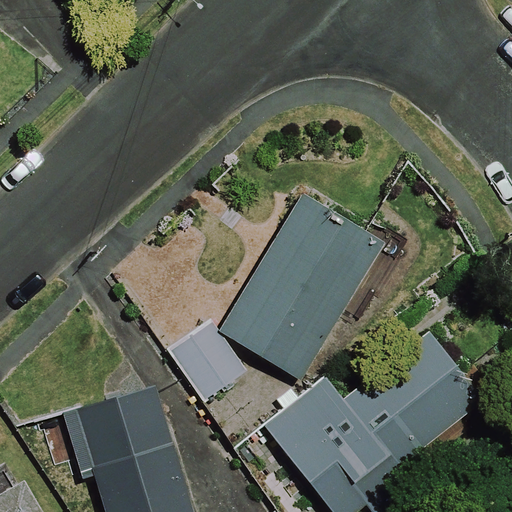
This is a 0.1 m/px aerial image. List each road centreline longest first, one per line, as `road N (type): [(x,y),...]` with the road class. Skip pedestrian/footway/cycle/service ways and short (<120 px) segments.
road 1 (residential): [(0,265),(279,0)]
road 2 (residential): [(394,0),(511,149)]
